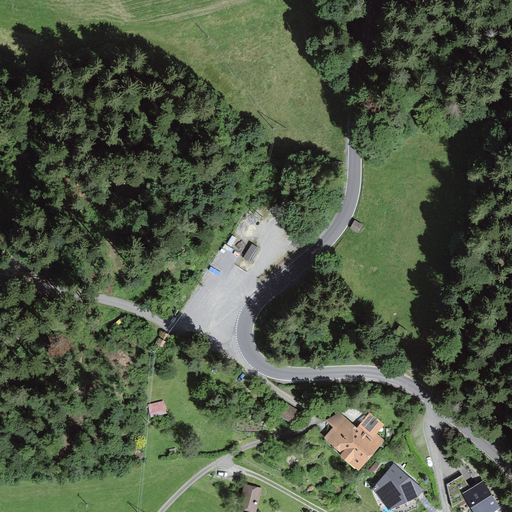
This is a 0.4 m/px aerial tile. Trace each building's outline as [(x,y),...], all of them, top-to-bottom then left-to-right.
[(358,232),(362,225),(355,221),(351,228),(358,232)] [(253,242),(244,255),(250,259),(259,246),(253,242)] [(402,338),(407,331),(400,325),(394,333),(402,338)] [(164,347),(168,338),(161,335),(157,344),(164,347)] [(165,412),(163,403),(150,406),(152,415),(165,412)] [(294,422),(300,413),(286,404),(280,413),(294,422)] [(339,413),(329,419),(337,426),(327,436),(345,451),(344,452),(358,464),(381,438),(371,430),(367,435),(362,431),(361,432),(339,413)] [(375,474),(381,466),(376,462),(370,470),(375,474)] [(412,484),(414,482),(394,465),(377,484),(376,484),(373,488),(374,489),(378,487),(389,502),(395,500),(400,511),(404,511),(417,507),(413,498),(417,496),(412,484)] [(466,493),(477,511),(500,511),(497,507),(498,507),(483,482),(466,493)] [(256,498),(258,490),(247,488),(243,505),(253,507),(254,503),(257,503),(257,501),(257,502),(258,499),(256,498)] [(461,492),(450,498),(452,508),(466,500),(461,492)]
